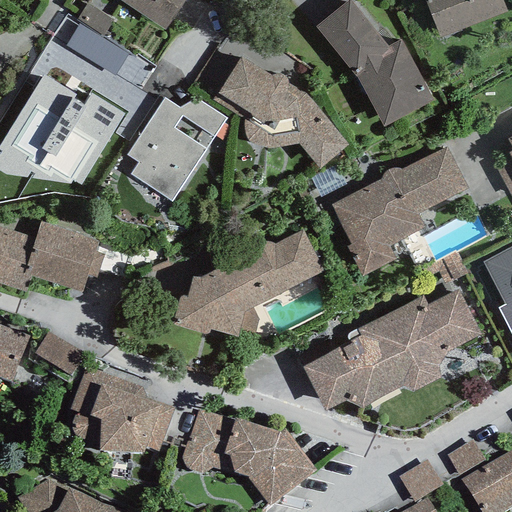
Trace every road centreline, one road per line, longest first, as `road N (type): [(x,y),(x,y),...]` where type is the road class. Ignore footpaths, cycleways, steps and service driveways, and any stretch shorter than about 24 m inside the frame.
road 1 (residential): [(0,301),(108,351),(413,455)]
road 2 (residential): [(303,511),(413,455)]
